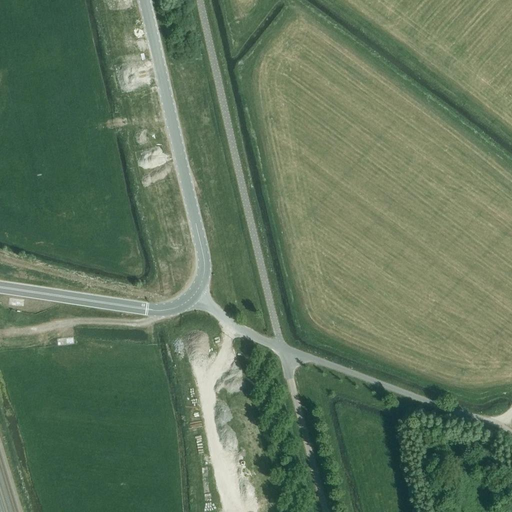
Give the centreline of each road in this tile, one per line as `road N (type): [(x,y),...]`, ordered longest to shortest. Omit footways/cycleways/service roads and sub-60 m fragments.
road 1 (tertiary): [(146,0),(204,259),(194,295)]
road 2 (tertiary): [(0,285),(159,311),(194,295)]
road 3 (track): [(324,511),(281,347)]
